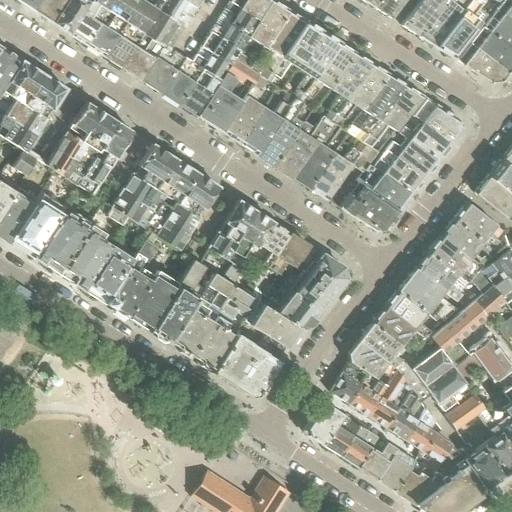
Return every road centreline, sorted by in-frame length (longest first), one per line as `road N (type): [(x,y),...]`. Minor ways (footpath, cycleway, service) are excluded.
road 1 (residential): [(386,269),(0,18)]
road 2 (residential): [(261,432),(0,264)]
road 3 (residential): [(504,117),(320,0)]
road 4 (residential): [(261,432),(386,269)]
road 5 (residential): [(386,269),(504,117)]
road 6 (residential): [(389,511),(261,432)]
